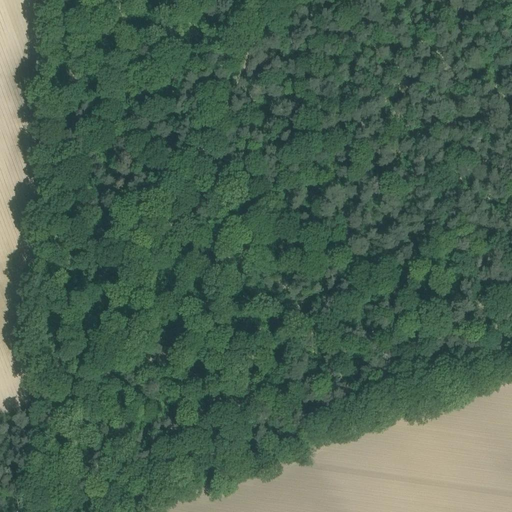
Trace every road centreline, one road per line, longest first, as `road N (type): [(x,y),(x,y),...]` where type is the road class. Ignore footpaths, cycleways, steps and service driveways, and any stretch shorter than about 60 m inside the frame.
road 1 (track): [(272,0),(163,230),(136,321),(49,511)]
road 2 (track): [(85,511),(511,364)]
